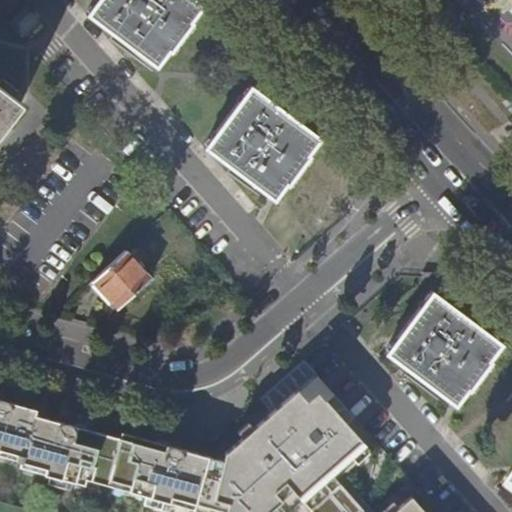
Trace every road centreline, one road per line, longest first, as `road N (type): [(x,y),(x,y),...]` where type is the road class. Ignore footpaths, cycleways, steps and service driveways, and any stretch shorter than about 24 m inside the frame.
road 1 (residential): [(307,303),(43,0)]
road 2 (residential): [(0,340),(193,386),(225,374),(307,303)]
road 3 (primary): [(511,195),(331,0)]
road 4 (primary): [(280,0),(445,184)]
road 5 (residential): [(307,303),(445,184)]
